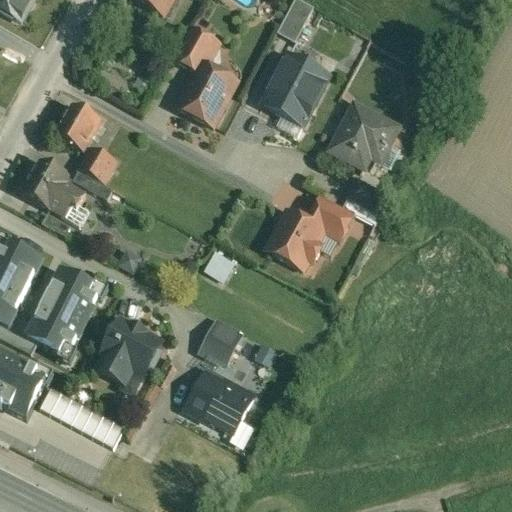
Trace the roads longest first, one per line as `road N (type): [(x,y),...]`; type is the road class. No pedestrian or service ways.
road 1 (residential): [(150,444),(187,373),(190,324),(0,218)]
road 2 (residential): [(273,165),(210,162),(45,75)]
